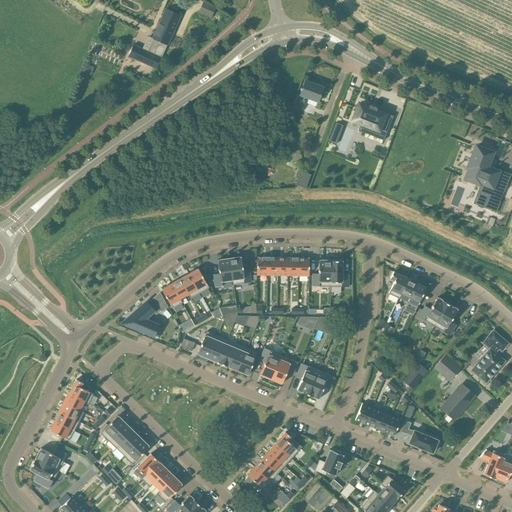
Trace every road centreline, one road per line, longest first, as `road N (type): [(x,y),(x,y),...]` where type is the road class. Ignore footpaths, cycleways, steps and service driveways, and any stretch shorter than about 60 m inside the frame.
road 1 (residential): [(241,511),(102,376),(120,349),(128,345),(333,429)]
road 2 (residential): [(81,334),(163,261),(193,245),(268,235),(371,241)]
road 3 (tertiary): [(511,119),(406,79),(334,39),(283,35)]
road 4 (tertiary): [(79,170),(258,44),(283,35)]
road 5 (residential): [(333,429),(355,373),(371,241)]
road 6 (residential): [(74,346),(9,468),(14,493),(32,511)]
road 7 (residential): [(371,241),(468,285),(511,319)]
road 8 (residential): [(333,429),(444,476)]
